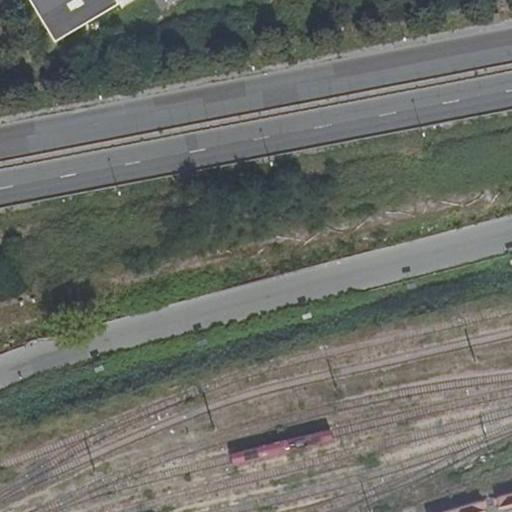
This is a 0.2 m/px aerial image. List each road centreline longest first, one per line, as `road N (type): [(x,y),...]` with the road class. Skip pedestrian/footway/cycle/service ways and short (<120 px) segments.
road 1 (unclassified): [(511,232),(0,373)]
road 2 (trunk): [(511,44),(0,143)]
road 3 (trunk): [(0,188),(511,90)]
